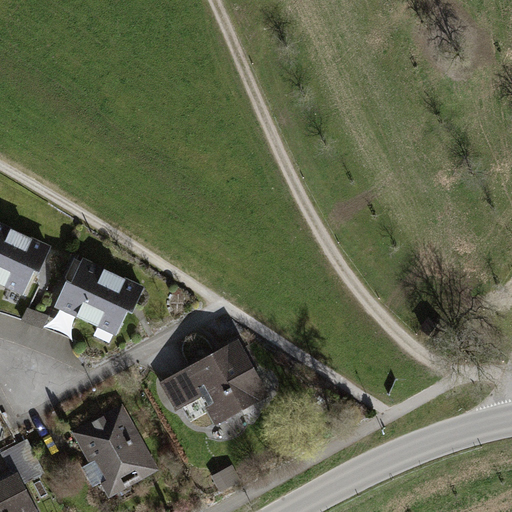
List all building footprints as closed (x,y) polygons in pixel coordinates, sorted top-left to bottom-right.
[(0,224),(0,282),(27,295),(49,246),(0,224)] [(76,251),(52,304),(118,334),(142,281),(76,251)] [(46,315),(23,306),(19,318),(41,327),(46,315)] [(199,394),(214,422),(270,394),(241,337),(157,381),(171,408),(199,394)] [(123,405),(77,429),(111,493),(157,469),(123,405)] [(25,438),(0,449),(0,452),(10,474),(18,470),(24,482),(41,473),(25,438)] [(230,462),(208,474),(216,490),(238,478),(230,462)] [(10,474),(0,478),(0,511),(38,511),(24,482),(18,470),(10,474)]
